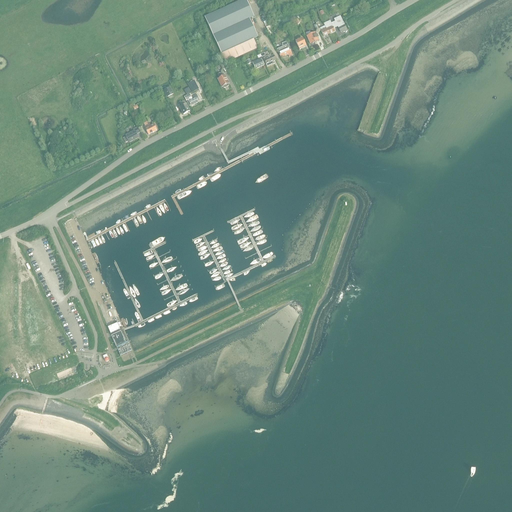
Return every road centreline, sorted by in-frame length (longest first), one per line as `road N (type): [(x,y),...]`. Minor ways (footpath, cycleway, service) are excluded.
road 1 (unclassified): [(59,210),(124,156),(414,0)]
road 2 (unclassified): [(59,210),(218,126),(279,104)]
road 3 (unclassified): [(279,104),(456,0)]
road 4 (unclassified): [(101,373),(96,335),(44,217)]
